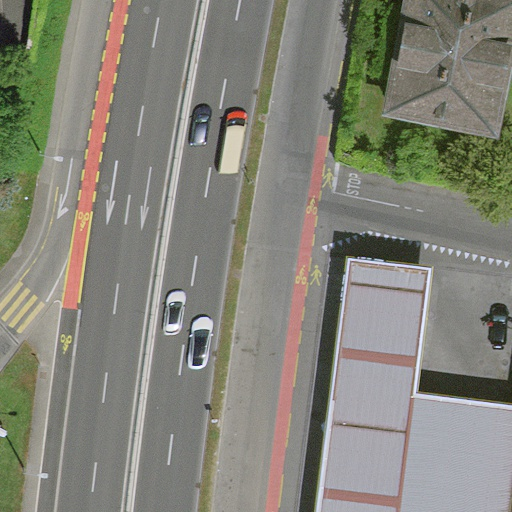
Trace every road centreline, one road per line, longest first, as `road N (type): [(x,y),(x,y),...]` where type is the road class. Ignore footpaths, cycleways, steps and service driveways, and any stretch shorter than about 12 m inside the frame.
road 1 (primary): [(164,511),(243,0)]
road 2 (primary): [(164,0),(89,511)]
road 3 (unclassified): [(147,0),(51,263),(0,336)]
road 4 (unclassified): [(243,511),(287,184)]
road 5 (residential): [(511,237),(287,184)]
road 6 (unclassified): [(287,184),(321,0)]
